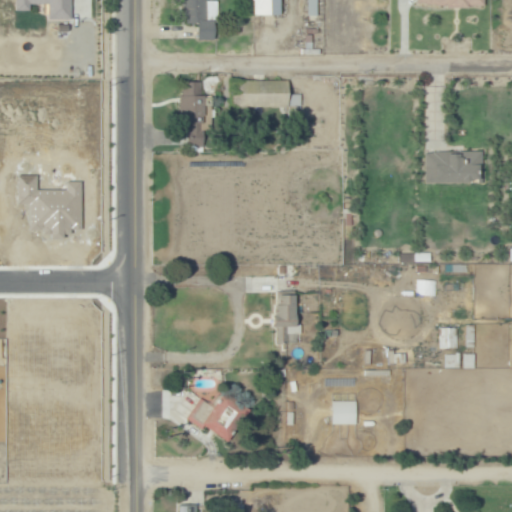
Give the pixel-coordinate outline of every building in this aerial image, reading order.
[(69,0),(12,0),(13,11),(28,10),(28,4),(47,4),(47,19),(69,19),(69,0)] [(207,0),(207,20),(215,20),(215,40),(198,40),(198,25),(184,25),(184,0),(207,0)] [(282,0),(282,15),(253,16),(253,0),(282,0)] [(317,0),(318,17),(309,17),(308,0),(317,0)] [(485,0),(485,8),(476,8),(449,9),(449,8),(434,8),(434,5),(418,5),(418,0),(485,0)] [(290,107),(236,107),(236,81),(290,80),(290,107)] [(199,93),(199,105),(204,105),(204,107),(212,107),(213,130),(205,130),(205,137),(205,147),(189,148),(189,137),(188,137),(188,115),(182,115),(182,113),(179,113),(179,99),(182,99),(182,93),(199,93)] [(449,153),(449,155),(461,155),(461,152),(482,151),(483,160),(482,160),(482,184),(428,184),(428,166),(427,166),(427,154),(435,154),(435,151),(449,151),(449,153)] [(79,182),(65,182),(65,190),(35,190),(35,174),(16,174),(16,204),(28,204),(28,231),(48,231),(48,238),(61,238),(61,231),(79,231),(79,182)] [(434,281),(416,280),(416,295),(434,295),(434,281)] [(296,292),(296,307),(298,307),(298,327),(297,327),(297,329),(274,330),(274,318),(274,307),(278,307),(278,292),(296,292)] [(437,348),(454,347),(454,327),(437,327),(437,348)] [(222,388),(227,391),(253,409),(229,444),(205,428),(204,430),(186,418),(200,398),(210,405),(222,388)] [(333,426),(332,403),(356,402),(357,426),(333,426)]
